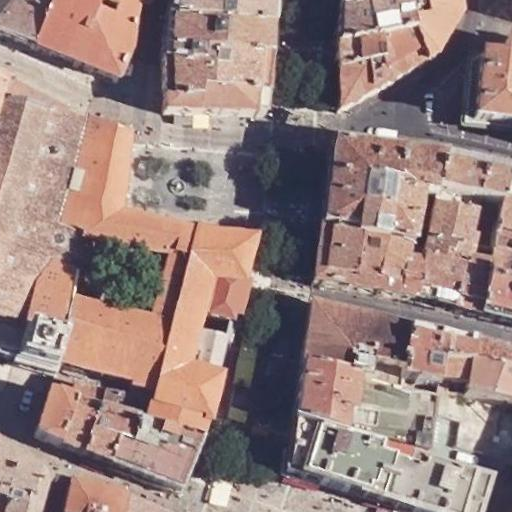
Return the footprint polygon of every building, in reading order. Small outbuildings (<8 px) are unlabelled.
[(16,0),(0,21),(0,35),(34,50),(50,0),(16,0)] [(50,0),(34,50),(66,63),(116,84),(128,51),(136,7),(136,2),(129,0),(50,0)] [(271,29),(272,0),(169,0),(164,17),(271,29)] [(403,2),(408,0),(336,0),(335,12),(361,8),(403,2)] [(419,67),(430,61),(454,20),(452,0),(408,0),(403,2),(405,31),(419,67)] [(399,34),(403,2),(361,8),(335,12),(334,47),(376,39),(399,34)] [(403,76),(419,67),(405,31),(403,2),(399,34),(398,38),(403,76)] [(269,58),(271,29),(164,17),(161,44),(160,51),(160,61),(200,61),(201,48),(269,58)] [(345,110),(403,76),(398,38),(399,34),(376,39),(377,64),(334,72),(335,109),(336,111),(339,112),(345,110)] [(334,47),(334,72),(377,64),(376,39),(334,47)] [(461,126),(511,130),(511,47),(505,47),(488,56),(468,66),(461,126)] [(266,97),(269,58),(201,48),(200,61),(160,61),(161,100),(198,101),(199,91),(266,97)] [(10,365),(50,376),(71,298),(82,240),(73,236),(98,124),(84,120),(3,105),(9,83),(0,78),(0,357),(1,359),(7,361),(7,359),(11,360),(10,365)] [(84,120),(9,83),(3,105),(84,120)] [(264,118),(266,97),(199,91),(198,101),(161,100),(162,114),(264,118)] [(199,331),(203,315),(230,322),(234,323),(235,319),(231,318),(240,280),(250,240),(233,240),(218,240),(214,239),(214,238),(198,234),(194,233),(194,235),(121,215),(131,135),(122,133),(118,132),(103,126),(98,124),(73,236),(82,240),(164,257),(149,317),(71,298),(50,376),(47,387),(56,390),(66,385),(76,388),(101,394),(126,400),(122,414),(137,419),(136,421),(199,440),(206,418),(217,378),(225,342),(228,343),(230,338),(226,337),(199,331)] [(330,143),(319,228),(409,247),(414,222),(418,196),(433,198),(434,192),(443,156),(330,143)] [(434,192),(501,206),(511,171),(443,156),(434,192)] [(483,280),(511,286),(511,171),(501,206),(490,240),(484,270),(483,280)] [(413,303),(449,313),(460,265),(484,270),(490,240),(501,206),(434,192),(433,198),(421,249),(413,303)] [(311,286),(413,303),(421,249),(409,247),(319,228),(311,286)] [(449,313),(477,320),(483,280),(484,270),(460,265),(449,313)] [(477,320),(511,327),(511,286),(483,280),(477,320)] [(398,381),(406,330),(308,306),(299,368),(436,400),(438,392),(436,392),(436,389),(398,381)] [(472,345),(406,330),(398,381),(436,389),(438,380),(440,361),(466,366),(472,345)] [(511,355),(472,345),(466,366),(511,376),(511,355)] [(440,361),(438,380),(465,384),(463,398),(511,408),(511,376),(466,366),(440,361)] [(436,400),(299,368),(292,423),(376,449),(391,454),(407,459),(424,464),(436,400)] [(31,439),(55,448),(76,388),(66,385),(56,390),(47,387),(39,412),(30,436),(31,439)] [(76,388),(55,448),(79,457),(101,394),(76,388)] [(101,394),(79,457),(105,466),(113,439),(122,414),(126,400),(101,394)] [(122,414),(113,439),(129,444),(136,421),(137,419),(122,414)] [(113,439),(105,466),(179,493),(199,440),(136,421),(129,444),(113,439)] [(376,449),(292,423),(284,475),(377,503),(388,464),(373,459),(376,449)] [(0,511),(37,511),(45,487),(40,473),(2,451),(0,449),(0,511)] [(388,464),(377,503),(406,511),(476,511),(485,484),(424,464),(407,459),(405,468),(388,464)] [(68,487),(61,511),(119,511),(123,503),(95,495),(68,487)] [(119,511),(143,511),(142,511),(123,503),(119,511)]
